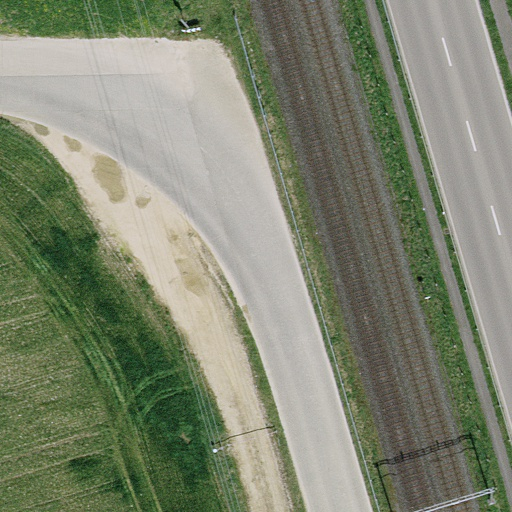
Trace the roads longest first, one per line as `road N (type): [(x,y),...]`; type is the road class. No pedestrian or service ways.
road 1 (unclassified): [(0,77),(44,79),(114,120),(259,259),(334,511)]
road 2 (primary): [(511,285),(428,0)]
